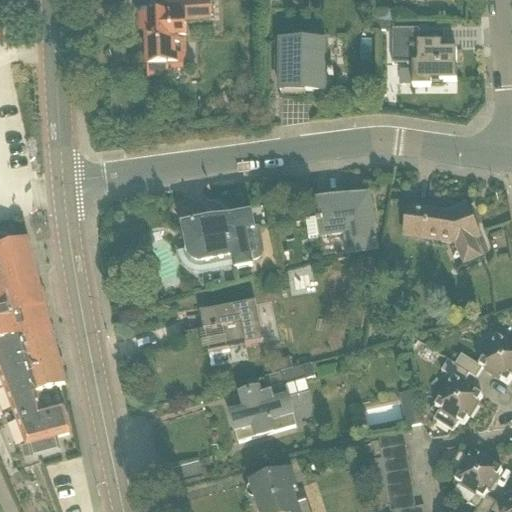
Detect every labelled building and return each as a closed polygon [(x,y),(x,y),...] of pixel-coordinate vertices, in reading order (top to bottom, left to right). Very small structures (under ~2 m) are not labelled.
[(171,19),(142,20),(142,34),(148,36),(150,78),(168,78),(168,73),(186,72),(184,41),(186,40),(185,24),(211,22),(211,3),(170,5),(171,19)] [(393,25),(393,12),(373,12),(373,25),(381,25),(393,25)] [(372,35),(381,35),(381,25),(373,25),(372,35)] [(393,35),(393,67),(413,67),(413,89),(431,89),(432,89),(432,84),(444,84),(457,84),(457,52),(442,52),(442,45),(420,45),(420,32),(396,32),(393,32),(393,35)] [(326,92),(332,92),(333,67),(325,67),(325,46),(280,45),(280,93),(282,93),(281,89),(306,89),(306,93),(326,93),(326,92)] [(319,221),(307,223),(309,241),(314,240),(344,236),(347,258),(378,253),(370,197),(349,200),(317,204),(319,221)] [(455,218),(445,217),(410,212),(408,225),(406,238),(453,246),(461,266),(480,258),(473,241),(479,239),(473,224),(475,223),(472,216),(470,216),(468,213),(455,218)] [(216,224),(184,230),(189,254),(189,255),(190,257),(190,258),(191,259),(192,261),(193,262),(194,263),(195,264),(196,265),(197,265),(198,266),(199,266),(200,266),(202,266),(203,266),(204,266),(207,266),(232,261),(234,270),(235,271),(252,268),(251,265),(257,264),(259,263),(261,262),(263,260),(264,258),(264,256),(265,254),(260,229),(254,230),(252,217),(216,224)] [(0,328),(47,316),(40,292),(27,245),(0,251),(0,328)] [(158,297),(139,300),(141,308),(159,305),(158,297)] [(209,355),(246,348),(246,349),(264,346),(256,306),(201,316),(205,334),(201,334),(205,355),(209,355)] [(35,395),(64,388),(66,387),(47,316),(0,328),(0,378),(26,446),(31,445),(34,458),(59,452),(55,440),(70,436),(63,410),(41,416),(35,395)] [(508,387),(511,380),(511,348),(497,339),(479,368),(462,357),(455,367),(470,376),(469,376),(476,381),(483,370),(508,387)] [(400,356),(404,363),(414,358),(410,350),(400,356)] [(442,373),(455,381),(436,410),(442,413),(440,417),(436,423),(453,434),(460,425),(465,428),(483,399),(463,386),(469,376),(470,376),(455,367),(449,363),(442,373)] [(238,415),(231,417),(240,445),(275,435),(297,428),(285,389),(316,379),(312,366),(267,380),(271,391),(259,395),(259,393),(241,398),(244,406),(238,407),(238,415)] [(420,399),(402,403),(408,431),(426,427),(420,399)] [(381,452),(406,448),(404,436),(379,439),(380,444),(381,452)] [(391,510),(390,502),(388,489),(386,477),(383,465),(381,452),(380,444),(371,445),(373,463),(370,464),(377,511),(378,511),(390,510),(391,510)] [(408,461),(406,448),(381,452),(383,465),(408,461)] [(460,454),(449,472),(459,478),(455,484),(460,487),(477,497),(471,507),(478,511),(477,511),(492,511),(497,505),(487,498),(503,473),(474,455),(470,460),(460,454)] [(410,473),(408,461),(383,465),(386,477),(410,473)] [(184,467),(171,471),(175,487),(176,487),(189,483),(204,479),(199,462),(184,467)] [(29,483),(25,473),(15,477),(19,487),(29,483)] [(412,486),(410,473),(386,477),(388,489),(412,486)] [(257,501),(260,511),(310,511),(308,504),(296,508),(290,492),(295,490),(291,476),(286,477),(286,476),(253,487),(249,490),(248,494),(249,498),(252,500),(257,501)] [(414,498),(412,486),(388,489),(390,502),(414,498)] [(414,498),(390,502),(391,510),(390,510),(390,511),(405,511),(416,510),(414,498)] [(492,511),(511,511),(511,502),(507,511),(497,505),(492,511)]
